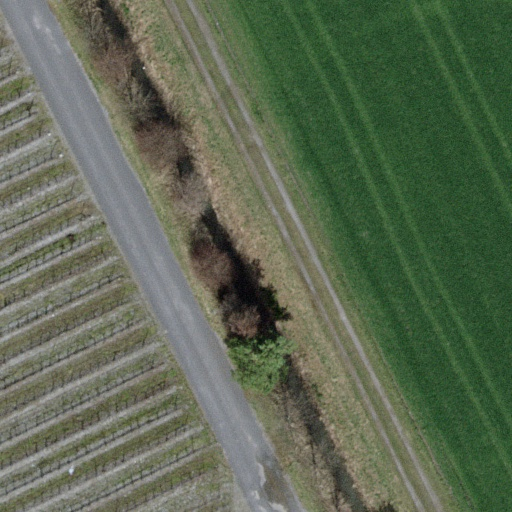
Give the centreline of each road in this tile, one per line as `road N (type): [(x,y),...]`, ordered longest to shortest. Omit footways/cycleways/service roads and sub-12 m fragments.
road 1 (track): [(174,0),(426,511)]
road 2 (track): [(511,457),(468,376),(379,155),(332,0)]
